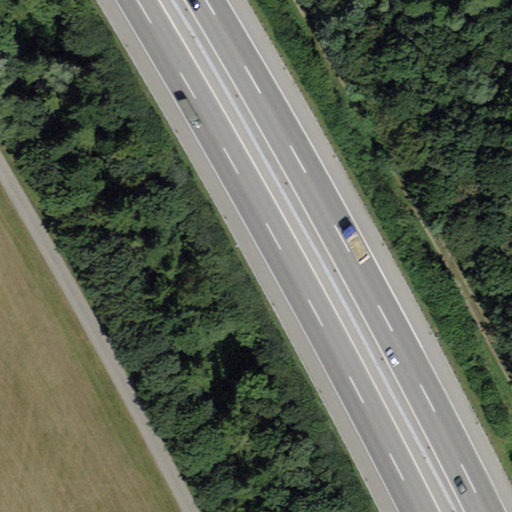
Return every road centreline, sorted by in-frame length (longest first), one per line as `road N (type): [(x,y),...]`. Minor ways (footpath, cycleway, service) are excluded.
road 1 (motorway): [(136,0),(418,511)]
road 2 (motorway): [(484,511),(205,0)]
road 3 (track): [(511,367),(323,0)]
road 4 (track): [(183,511),(0,174)]
